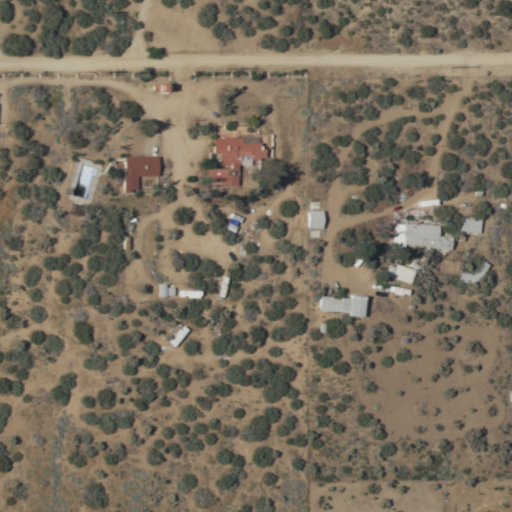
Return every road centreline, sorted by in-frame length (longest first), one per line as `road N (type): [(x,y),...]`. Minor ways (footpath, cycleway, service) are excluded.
road 1 (residential): [(0,68),(511,63)]
road 2 (residential): [(476,64),(441,133),(425,213)]
